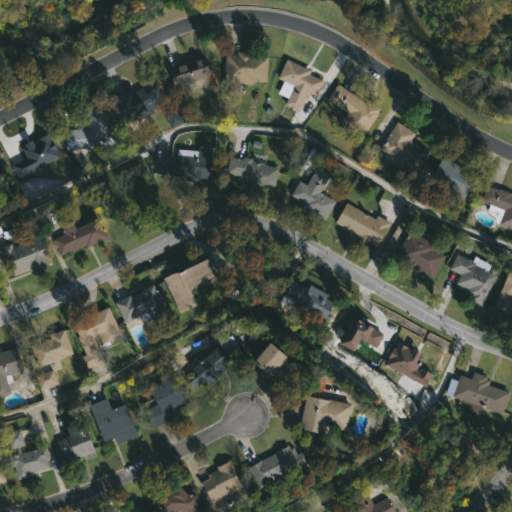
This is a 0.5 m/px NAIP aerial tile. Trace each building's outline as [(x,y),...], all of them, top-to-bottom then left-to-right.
[(257,51),(256,55),(271,57),(270,82),(255,81),(255,83),(232,82),(232,78),(227,77),(228,53),(240,53),(240,50),(257,51)] [(186,84),(178,87),(171,67),(208,55),(215,75),(186,84)] [(326,80),(319,95),(311,92),(302,112),(286,104),(289,97),(280,92),(286,79),(281,77),(290,58),(315,70),(313,73),(326,80)] [(156,82),(166,103),(154,109),(156,112),(132,124),(117,93),(133,85),(134,87),(138,85),(140,90),(156,82)] [(351,90),(367,102),(370,99),(384,108),(381,112),(382,113),(363,139),(346,126),(354,115),(330,99),(341,83),(351,90)] [(111,146),(67,148),(66,129),(88,128),(87,108),(109,106),(111,146)] [(169,130),(183,123),(176,107),(161,113),(169,130)] [(431,152),(416,172),(406,165),(404,168),(391,158),(392,155),(382,147),(400,121),(418,134),(413,139),(431,152)] [(59,160),(49,134),(20,146),(25,158),(12,164),(17,177),(59,160)] [(214,147),(212,178),(158,174),(160,157),(179,160),(180,149),(199,150),(199,146),(214,147)] [(269,156),(267,164),(280,167),(275,189),(226,177),(231,157),(244,160),(244,156),(250,158),(252,152),(269,156)] [(450,160),(467,169),(468,168),(478,173),(477,175),(479,176),(466,201),(431,182),(444,157),(450,160)] [(333,174),(322,192),(337,202),(326,220),(303,206),(305,203),(293,195),(302,180),(308,184),(319,166),(333,174)] [(500,189),(501,188),(511,193),(511,229),(499,224),(494,216),(489,212),(491,205),(482,201),(489,185),(500,189)] [(376,219),(379,215),(392,222),(378,245),(361,235),(360,236),(352,232),(351,233),(335,224),(348,202),(376,219)] [(104,217),(113,236),(89,247),(87,244),(62,255),(55,240),(68,234),(64,225),(76,219),(80,228),(104,217)] [(448,256),(435,279),(419,270),(418,272),(406,266),(408,263),(397,257),(412,230),(438,246),(436,250),(448,256)] [(43,236),(53,263),(32,271),(31,270),(17,275),(12,263),(5,266),(0,251),(0,248),(15,243),(16,246),(43,236)] [(498,276),(483,305),(471,299),(473,296),(467,293),(469,289),(457,283),(462,274),(451,269),(459,254),(498,276)] [(212,259),(220,275),(194,288),(202,305),(184,314),(167,278),(184,270),(185,272),(212,259)] [(511,305),(510,305),(506,315),(492,309),(511,265),(511,305)] [(296,280),(304,286),(305,283),(312,288),(314,285),(331,295),(329,298),(339,304),(328,321),(286,295),(296,280)] [(158,283),(173,312),(155,321),(154,319),(151,321),(147,321),(141,316),(127,323),(117,303),(133,295),(134,297),(158,283)] [(93,367),(88,369),(83,356),(87,354),(74,324),(110,307),(122,334),(111,339),(113,344),(100,349),(106,361),(93,367)] [(353,351),(359,339),(375,348),(383,334),(353,318),(339,344),(353,351)] [(47,365),(40,367),(33,345),(52,339),(51,334),(66,329),(74,354),(47,365)] [(223,365),(193,390),(183,377),(221,346),(219,342),(234,334),(241,350),(231,354),(233,357),(223,365)] [(292,357),(273,378),(257,363),(276,342),(292,357)] [(431,375),(415,366),(421,355),(396,342),(384,365),(425,387),(431,375)] [(3,397),(0,398),(0,353),(18,348),(24,371),(7,376),(12,394),(3,397)] [(40,390),(57,384),(52,370),(35,375),(40,390)] [(489,379),(492,380),(491,385),(511,392),(504,414),(454,397),(455,393),(448,391),(453,377),(460,380),(462,375),(473,379),(476,372),(490,376),(489,379)] [(156,428),(155,428),(144,403),(156,397),(152,389),(177,377),(189,401),(177,407),(181,415),(156,428)] [(311,395),(357,406),(354,420),(340,417),(339,423),(331,421),(328,434),(301,428),(310,395),(311,395)] [(109,398),(113,410),(127,404),(139,435),(115,444),(113,439),(104,442),(91,405),(109,398)] [(90,429),(98,450),(78,458),(77,454),(64,459),(57,441),(90,429)] [(289,445),(291,449),(296,446),(299,454),(308,450),(316,467),(261,493),(248,466),(277,453),(276,451),(289,445)] [(50,467),(30,473),(31,477),(18,480),(15,467),(12,468),(9,457),(48,447),(51,460),(49,460),(50,467)] [(236,492),(232,494),(231,493),(215,503),(201,479),(218,469),(217,467),(230,459),(246,486),(236,492)] [(181,487),(190,495),(200,495),(200,511),(163,511),(164,494),(172,494),(181,487)] [(368,494),(373,504),(390,496),(397,511),(360,511),(355,501),(368,494)]
